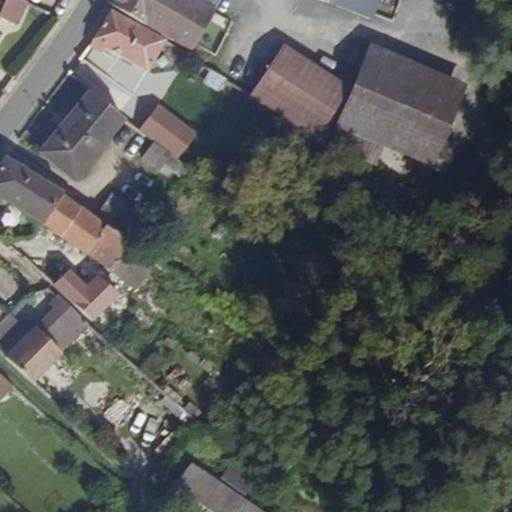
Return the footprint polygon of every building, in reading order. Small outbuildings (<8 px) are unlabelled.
[(0,0),(0,8),(17,18),(25,0),(0,0)] [(112,0),(192,48),(217,0),(112,0)] [(328,0),(370,15),(374,0),(328,0)] [(182,51),(108,4),(94,31),(108,40),(146,65),(153,55),(172,67),(182,51)] [(108,40),(94,31),(90,37),(104,46),(108,40)] [(322,141),(344,82),(280,43),(248,94),(322,141)] [(448,134),(467,78),(376,45),(355,102),(448,134)] [(76,178),(125,115),(119,110),(90,88),(41,150),(76,178)] [(131,110),(124,104),(119,110),(125,115),(126,116),(131,110)] [(158,164),(169,150),(154,138),(142,152),(158,164)] [(67,196),(5,156),(0,163),(0,195),(44,225),(67,196)] [(181,173),(188,164),(179,157),(172,166),(181,173)] [(129,237),(148,214),(114,191),(98,216),(129,237)] [(98,216),(67,196),(44,225),(115,273),(121,265),(112,258),(129,237),(98,216)] [(154,217),(148,214),(129,237),(137,242),(154,217)] [(89,316),(113,286),(90,270),(81,282),(63,269),(51,283),(89,316)] [(56,356),(86,323),(58,299),(52,304),(56,308),(38,326),(35,324),(28,331),(8,313),(0,321),(0,347),(2,349),(4,347),(38,379),(59,357),(56,356)] [(0,321),(8,313),(11,310),(0,300),(0,321)] [(0,389),(11,378),(0,367),(0,389)] [(259,511),(195,463),(168,485),(208,511),(259,511)]
